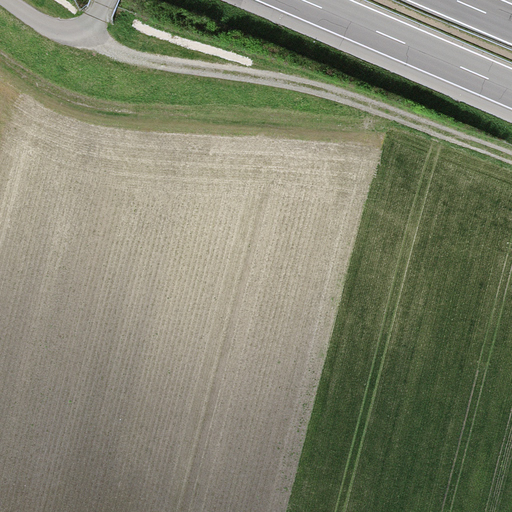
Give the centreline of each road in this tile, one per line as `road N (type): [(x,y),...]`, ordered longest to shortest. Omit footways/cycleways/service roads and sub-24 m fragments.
road 1 (track): [(511,161),(308,89),(153,64),(90,44)]
road 2 (motorway): [(302,0),(511,89)]
